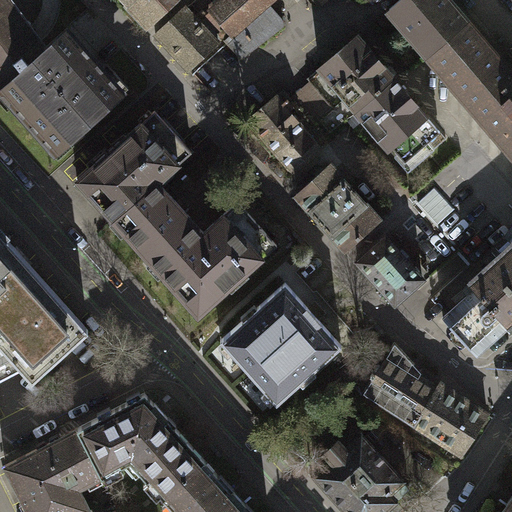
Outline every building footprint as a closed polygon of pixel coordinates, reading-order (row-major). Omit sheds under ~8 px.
[(0,0),(0,86),(44,47),(8,0),(0,0)] [(124,0),(148,24),(172,0),(124,0)] [(213,8),(204,16),(224,40),(268,1),(269,0),(223,0),(219,4),(216,0),(210,5),(213,8)] [(445,0),(400,0),(390,9),(430,55),(466,23),(445,0)] [(268,1),(224,40),(240,58),(283,24),(283,18),(268,1)] [(153,36),(187,73),(220,42),(185,6),(153,36)] [(511,76),(466,23),(430,55),(511,151),(511,76)] [(44,47),(0,86),(0,92),(55,154),(124,92),(67,27),(44,47)] [(354,109),(356,112),(395,78),(358,35),(319,68),(354,109)] [(354,109),(319,68),(308,78),(328,102),(314,113),(330,131),(354,109)] [(391,144),(411,168),(446,138),(395,78),(356,112),(387,148),(391,144)] [(276,94),(246,120),(291,172),(322,146),(289,108),(292,105),(287,98),(283,102),(276,94)] [(95,199),(114,220),(158,181),(191,151),(173,130),(154,109),(77,179),(95,199)] [(294,193),(320,221),(354,190),(329,162),(294,193)] [(158,181),(114,220),(161,272),(205,232),(158,181)] [(320,221),(345,249),(380,218),(354,190),(320,221)] [(205,232),(161,272),(199,314),(276,245),(237,202),(205,232)] [(0,343),(21,367),(33,379),(88,330),(6,238),(10,235),(0,223),(0,343)] [(386,236),(356,262),(394,305),(424,278),(386,236)] [(511,242),(468,282),(474,288),(508,326),(511,322),(511,242)] [(284,282),(220,340),(276,402),(341,344),(318,319),(326,312),(315,300),(307,307),(284,282)] [(508,326),(474,288),(442,316),(477,354),(508,326)] [(0,377),(21,367),(0,343),(0,377)] [(371,378),(388,351),(380,345),(354,366),(371,378)] [(363,390),(413,422),(439,383),(388,351),(371,378),(363,390)] [(413,422),(462,454),(487,415),(439,383),(413,422)] [(147,394),(78,427),(103,474),(129,460),(163,498),(205,460),(147,394)] [(331,458),(314,473),(348,511),(381,511),(410,487),(354,425),(324,451),(331,458)] [(5,464),(29,511),(79,511),(90,507),(79,486),(103,474),(78,427),(5,464)] [(252,511),(205,460),(163,498),(175,511),(252,511)] [(511,511),(511,495),(499,511),(511,511)]
